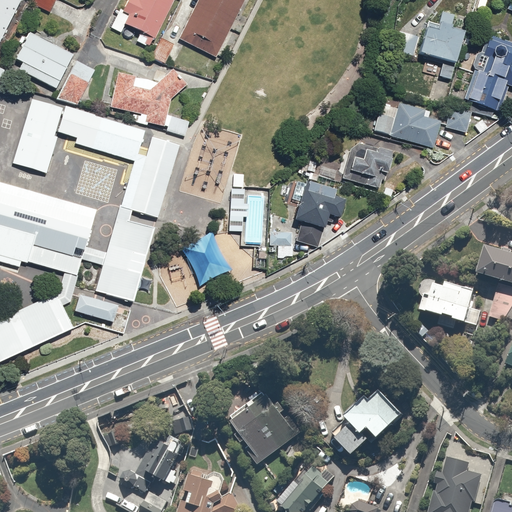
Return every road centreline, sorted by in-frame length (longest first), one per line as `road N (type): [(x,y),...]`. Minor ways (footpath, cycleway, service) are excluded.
road 1 (tertiary): [(346,269),(290,301),(0,421)]
road 2 (residential): [(346,269),(382,323),(468,415),(511,440)]
road 3 (tertiary): [(511,151),(346,269)]
